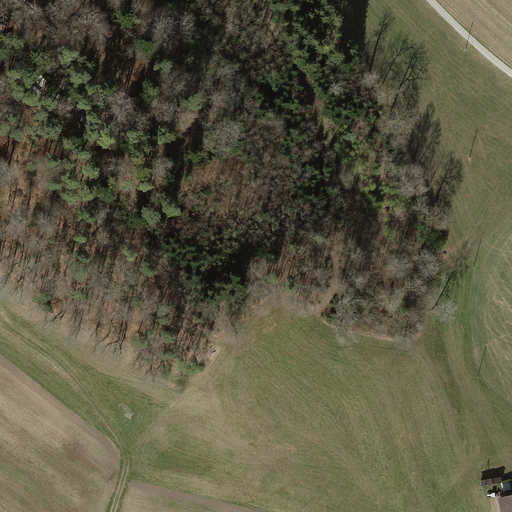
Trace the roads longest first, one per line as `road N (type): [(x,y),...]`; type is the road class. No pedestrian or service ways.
road 1 (track): [(116,511),(132,467),(81,375),(0,322)]
road 2 (track): [(7,0),(79,115),(111,137),(127,126)]
